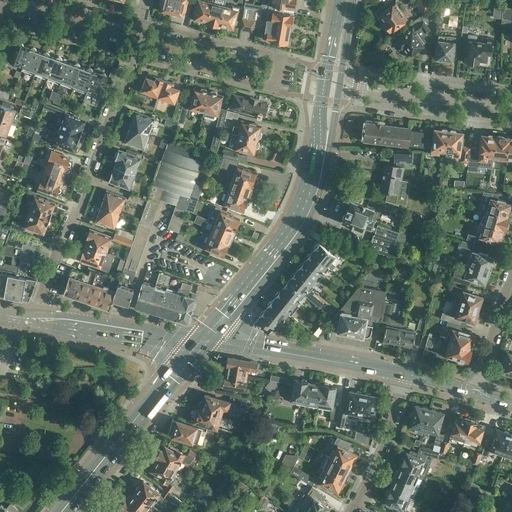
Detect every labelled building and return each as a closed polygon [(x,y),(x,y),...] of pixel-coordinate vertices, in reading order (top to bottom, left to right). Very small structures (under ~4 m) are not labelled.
[(159,0),(159,4),(160,5),(159,9),(172,13),(174,0),(159,0)] [(174,0),(172,13),(184,16),(185,11),(187,11),(189,0),(174,0)] [(197,0),(193,18),(207,21),(212,2),(204,0),(197,0)] [(207,21),(206,22),(219,25),(219,24),(224,5),(219,4),(220,0),(212,0),(212,2),(207,21)] [(244,7),(262,10),(268,11),(283,13),(284,8),(288,8),(294,9),(295,0),(268,0),(268,5),(262,4),(261,5),(253,4),(245,2),(244,7)] [(417,11),(425,12),(431,8),(432,2),(418,1),(417,11)] [(224,3),(224,5),(219,24),(233,28),(238,7),(224,3)] [(396,4),(379,16),(384,23),(383,24),(390,33),(409,18),(407,16),(405,17),(396,4)] [(254,23),(259,24),(262,10),(244,7),(242,21),(254,23)] [(511,7),(503,7),(501,22),(508,22),(508,20),(511,20),(511,7)] [(293,15),(283,13),(268,11),(264,32),(266,33),(265,38),(266,40),(277,41),(277,43),(286,44),(289,27),(291,27),(293,15)] [(412,27),(395,40),(402,50),(403,49),(408,56),(408,55),(414,51),(417,52),(419,50),(419,47),(426,42),(419,32),(421,29),(425,34),(430,30),(423,20),(422,20),(420,16),(410,24),(412,27)] [(254,23),(242,21),(240,29),(252,31),(254,23)] [(457,27),(456,33),(462,34),(462,32),(467,33),(468,26),(463,25),(463,27),(457,27)] [(468,34),(467,41),(466,41),(463,62),(478,64),(478,59),(486,60),(487,53),(491,53),(493,39),(486,38),(485,43),(476,42),(477,35),(468,34)] [(438,35),(435,59),(444,60),(443,62),(452,63),(453,54),(456,54),(457,49),(454,49),(455,37),(438,35)] [(9,64),(22,68),(30,47),(17,42),(9,64)] [(30,47),(22,68),(35,73),(43,52),(30,47)] [(43,52),(35,73),(48,78),(56,56),(43,52)] [(56,56),(48,78),(61,82),(68,61),(56,56)] [(68,61),(61,82),(73,87),(81,65),(68,61)] [(81,65),(73,87),(86,91),(94,70),(81,65)] [(94,70),(86,91),(99,96),(107,75),(94,70)] [(147,93),(158,97),(164,80),(153,76),(152,79),(146,76),(143,84),(142,84),(140,91),(147,94),(147,93)] [(164,80),(158,97),(168,101),(168,102),(175,104),(178,98),(177,97),(180,89),(174,87),(175,84),(164,80)] [(0,89),(0,96),(8,99),(10,94),(0,89)] [(180,112),(178,121),(178,122),(184,123),(188,108),(203,111),(208,91),(199,89),(199,90),(194,89),(191,102),(183,100),(183,103),(180,112)] [(203,111),(202,115),(204,118),(213,120),(216,119),(222,96),(218,95),(218,93),(208,91),(203,111)] [(54,100),(53,102),(59,104),(63,95),(57,93),(54,100)] [(233,95),(230,107),(258,114),(258,115),(260,115),(260,114),(264,115),(267,104),(258,101),(259,99),(250,97),(249,98),(233,95)] [(25,100),(17,98),(16,103),(23,106),(25,100)] [(62,108),(49,103),(47,109),(60,114),(62,108)] [(0,118),(12,123),(16,125),(18,120),(13,118),(16,111),(0,104),(0,118)] [(19,113),(31,118),(33,112),(20,108),(19,113)] [(227,110),(221,108),(216,129),(222,131),(227,110)] [(227,110),(226,117),(237,120),(239,113),(227,110)] [(136,111),(130,127),(150,134),(156,118),(136,111)] [(65,113),(60,128),(78,134),(83,120),(65,113)] [(178,122),(178,121),(167,117),(164,123),(176,128),(178,122)] [(0,132),(7,135),(12,123),(0,118),(0,132)] [(234,125),(232,133),(258,140),(261,130),(259,130),(260,125),(242,120),(240,126),(234,125)] [(384,141),(408,144),(410,130),(383,126),(383,124),(366,122),(364,140),(365,140),(364,141),(371,142),(371,141),(373,141),(373,142),(384,144),(384,141)] [(150,134),(130,127),(124,142),(144,150),(150,134)] [(78,134),(60,128),(55,143),(72,150),(78,134)] [(222,131),(216,129),(210,151),(216,152),(222,131)] [(432,140),(431,148),(430,153),(437,154),(438,150),(445,151),(448,131),(434,129),(433,133),(433,135),(432,140)] [(410,130),(408,144),(408,145),(431,148),(432,140),(433,135),(433,133),(410,130)] [(462,133),(448,131),(445,151),(452,152),(451,155),(459,156),(458,161),(468,162),(469,155),(470,147),(460,145),(460,144),(462,144),(463,139),(461,138),(462,133)] [(42,134),(36,132),(33,140),(39,142),(42,134)] [(258,140),(232,133),(228,147),(254,153),(255,149),(256,149),(258,140)] [(469,155),(468,162),(467,169),(477,171),(478,163),(486,164),(487,160),(493,161),(496,137),(482,135),(481,141),(479,141),(478,147),(481,147),(479,157),(469,155)] [(496,137),(493,161),(507,162),(510,139),(510,138),(496,136),(496,137)] [(168,141),(161,138),(158,146),(165,148),(167,144),(168,141)] [(135,234),(133,240),(131,246),(119,279),(112,300),(128,305),(134,290),(132,289),(135,282),(132,281),(160,199),(176,204),(168,228),(178,232),(182,222),(205,154),(167,144),(165,148),(136,235),(135,234)] [(117,161),(115,166),(135,173),(141,158),(119,150),(115,160),(117,161)] [(222,157),(223,157),(237,160),(238,153),(224,150),(222,157)] [(384,171),(383,174),(401,178),(403,168),(403,162),(412,163),(412,150),(394,150),(394,159),(394,162),(396,162),(396,166),(385,164),(384,167),(383,166),(382,171),(384,171)] [(52,151),(45,170),(63,176),(67,166),(70,166),(71,163),(69,160),(70,157),(52,151)] [(237,160),(223,157),(220,167),(234,172),(232,178),(252,186),(257,173),(236,165),(238,161),(237,160)] [(29,164),(23,162),(20,171),(26,173),(29,164)] [(113,172),(112,171),(109,181),(129,188),(135,173),(115,166),(113,172)] [(19,170),(13,168),(11,176),(17,178),(19,170)] [(63,176),(45,170),(38,189),(56,195),(57,193),(61,192),(62,189),(59,187),(63,176)] [(147,171),(145,177),(154,180),(156,174),(147,171)] [(383,174),(380,191),(398,195),(401,178),(383,174)] [(232,178),(227,191),(248,198),(252,186),(232,178)] [(12,196),(17,198),(21,188),(15,186),(12,196)] [(107,190),(101,206),(121,213),(127,197),(107,190)] [(248,198),(227,191),(223,204),(243,211),(248,198)] [(486,192),(483,202),(486,203),(484,210),(486,211),(509,217),(511,211),(509,209),(511,203),(505,202),(506,200),(497,198),(499,193),(486,192)] [(128,199),(141,204),(143,198),(130,193),(128,199)] [(35,196),(30,211),(47,217),(53,202),(35,196)] [(370,219),(374,209),(362,205),(352,201),(349,209),(348,209),(346,213),(346,212),(342,222),(361,229),(362,227),(371,231),(371,230),(375,232),(374,235),(373,235),(368,249),(395,258),(399,232),(377,225),(376,228),(372,227),(375,220),(370,219)] [(101,206),(95,221),(115,228),(121,213),(101,206)] [(215,206),(211,215),(217,218),(215,222),(219,224),(234,231),(235,229),(237,228),(239,224),(238,222),(240,219),(226,213),(227,211),(215,206)] [(10,228),(24,233),(26,226),(42,232),(47,217),(30,211),(24,225),(12,221),(10,228)] [(483,215),(481,223),(505,230),(506,229),(508,228),(509,225),(507,223),(509,217),(486,211),(484,215),(483,215)] [(197,214),(193,222),(202,226),(200,231),(204,233),(204,232),(209,235),(228,244),(230,239),(232,240),(235,233),(233,233),(234,231),(219,224),(215,222),(197,214)] [(182,222),(178,232),(185,234),(188,225),(182,223),(182,222)] [(479,237),(485,238),(484,240),(493,243),(494,241),(500,242),(501,237),(504,236),(505,230),(481,223),(479,223),(477,231),(480,232),(479,237)] [(1,224),(0,227),(0,243),(5,246),(5,244),(23,247),(23,244),(26,245),(29,239),(30,235),(24,233),(10,228),(1,224)] [(117,228),(115,233),(133,240),(135,234),(117,228)] [(88,242),(87,245),(106,252),(112,237),(90,229),(86,239),(91,240),(90,243),(88,242)] [(204,233),(199,245),(223,256),(224,253),(226,253),(228,248),(227,246),(228,244),(209,235),(204,232),(204,233)] [(133,240),(115,233),(112,240),(131,246),(133,240)] [(479,237),(468,234),(466,239),(478,243),(479,237)] [(19,266),(13,297),(26,299),(30,297),(37,279),(28,277),(39,249),(37,249),(39,243),(29,239),(26,245),(23,244),(23,247),(21,258),(19,266)] [(465,247),(472,249),(474,244),(462,240),(462,241),(460,240),(458,245),(461,246),(465,247)] [(319,243),(311,253),(335,271),(332,269),(335,265),(333,263),(331,261),(335,256),(334,255),(336,252),(336,249),(333,247),(330,247),(328,250),(319,243)] [(21,258),(23,247),(5,244),(5,246),(3,254),(12,256),(11,264),(4,263),(2,260),(0,259),(0,294),(13,297),(19,266),(15,265),(16,257),(21,258)] [(106,252),(87,245),(86,248),(88,249),(88,252),(84,250),(80,260),(101,268),(106,252)] [(487,256),(488,254),(480,252),(479,254),(472,252),(468,264),(488,270),(491,271),(492,265),(491,263),(492,258),(487,256)] [(311,253),(303,262),(320,275),(322,277),(325,272),(323,271),(327,266),(332,270),(331,270),(334,272),(335,271),(311,253)] [(303,262),(295,272),(312,285),(314,286),(317,289),(321,293),(322,290),(315,285),(318,282),(322,277),(320,275),(303,262)] [(456,269),(453,279),(469,284),(470,281),(478,283),(479,281),(484,283),(488,270),(468,264),(468,265),(461,262),(459,270),(456,269)] [(72,268),(69,276),(63,295),(75,299),(83,272),(72,268)] [(83,272),(75,299),(86,303),(96,272),(90,270),(88,274),(83,272)] [(96,272),(86,303),(97,307),(104,285),(100,284),(103,274),(96,272)] [(155,286),(148,310),(160,314),(165,298),(164,296),(166,289),(170,276),(159,272),(155,286)] [(295,272),(287,282),(304,295),(306,296),(313,302),(315,300),(310,296),(312,294),(313,295),(317,289),(314,286),(312,285),(295,272)] [(104,285),(97,307),(108,310),(112,300),(119,279),(112,276),(108,287),(104,285)] [(454,281),(452,287),(461,290),(463,284),(454,281)] [(143,282),(136,306),(148,310),(155,286),(143,282)] [(182,282),(180,289),(189,292),(189,291),(191,285),(182,282)] [(287,282),(280,291),(299,306),(302,301),(306,296),(304,295),(287,282)] [(385,293),(386,291),(358,286),(326,326),(325,329),(326,330),(332,331),(332,330),(339,331),(338,332),(365,336),(367,337),(369,336),(370,335),(371,333),(372,326),(378,327),(380,322),(385,293)] [(180,310),(177,319),(187,322),(194,298),(196,293),(189,291),(189,292),(180,289),(179,288),(177,293),(173,308),(180,310)] [(165,298),(160,314),(177,319),(180,310),(173,308),(177,293),(166,289),(164,296),(165,298)] [(463,290),(459,304),(478,310),(482,296),(463,290)] [(280,291),(272,300),(289,313),(291,315),(295,310),(299,306),(280,291)] [(386,323),(384,332),(382,341),(397,344),(401,327),(386,324),(391,302),(390,302),(391,294),(385,293),(380,322),(386,323)] [(265,310),(284,326),(290,331),(291,329),(288,326),(290,323),(285,318),(289,313),(272,300),(265,310)] [(437,317),(447,320),(461,325),(462,319),(474,322),(478,310),(459,304),(458,303),(454,316),(442,312),(439,311),(437,317)] [(265,310),(254,323),(259,328),(262,324),(266,328),(264,331),(274,332),(276,330),(280,332),(284,326),(265,310)] [(421,315),(417,328),(423,330),(427,316),(421,315)] [(450,329),(446,341),(470,349),(474,335),(464,332),(465,326),(461,325),(447,320),(445,327),(450,329)] [(401,327),(397,344),(412,347),(416,330),(410,329),(410,328),(406,327),(407,325),(401,323),(401,327)] [(470,349),(446,341),(442,354),(467,362),(471,349),(470,349)] [(502,372),(507,374),(507,376),(511,377),(511,353),(508,353),(505,362),(504,361),(502,368),(503,368),(502,372)] [(227,357),(225,372),(247,376),(248,370),(256,371),(257,362),(227,357)] [(247,376),(225,372),(222,386),(245,390),(247,381),(246,381),(247,376)] [(291,400),(304,402),(308,382),(295,379),(294,384),(292,383),(291,389),(293,389),(291,400)] [(271,380),(265,387),(272,392),(280,382),(281,382),(271,380)] [(308,382),(304,402),(318,405),(322,385),(308,382)] [(287,389),(281,384),(277,388),(284,393),(287,389)] [(322,385),(318,405),(332,407),(330,417),(337,419),(337,420),(339,407),(332,406),(334,397),(335,397),(336,391),(335,391),(336,387),(322,384),(322,385)] [(339,407),(337,420),(344,422),(346,413),(359,416),(363,393),(350,391),(349,395),(347,395),(346,401),(348,401),(346,410),(339,408),(339,407)] [(363,393),(359,416),(370,418),(371,416),(373,417),(375,407),(376,407),(377,401),(376,401),(377,396),(363,393)] [(200,402),(198,408),(221,415),(225,416),(227,409),(233,411),(235,404),(245,407),(248,399),(231,394),(229,401),(205,394),(203,401),(202,401),(200,402)] [(414,429),(415,429),(414,433),(422,435),(423,431),(429,409),(415,405),(414,409),(413,409),(412,413),(411,412),(410,416),(412,417),(410,425),(415,427),(414,429)] [(221,415),(198,408),(194,421),(207,425),(207,427),(217,430),(217,431),(229,435),(230,431),(217,427),(221,415)] [(429,409),(423,431),(431,433),(432,431),(437,432),(439,424),(441,425),(443,421),(441,421),(443,416),(441,416),(442,413),(429,409)] [(462,419),(459,418),(455,417),(453,424),(452,423),(450,428),(452,428),(450,436),(457,438),(458,440),(464,442),(471,419),(465,417),(462,419)] [(471,419),(464,442),(470,444),(472,442),(478,444),(481,437),(483,437),(484,433),(482,432),(484,425),(478,423),(476,420),(471,419)] [(197,427),(177,420),(172,436),(198,444),(201,435),(205,436),(206,433),(212,435),(213,434),(216,435),(217,431),(217,430),(207,427),(198,425),(197,427)] [(280,423),(266,420),(263,434),(277,437),(280,423)] [(486,438),(481,453),(481,454),(488,457),(491,449),(495,450),(495,452),(503,455),(510,433),(497,429),(496,433),(494,432),(493,436),(492,436),(491,439),(488,438),(488,439),(486,438)] [(356,431),(354,439),(365,443),(368,435),(356,431)] [(444,434),(437,432),(434,444),(440,446),(442,441),(443,441),(444,434)] [(511,433),(510,433),(503,455),(509,457),(511,455),(511,433)] [(439,451),(439,452),(446,454),(449,443),(443,441),(442,441),(440,446),(439,451)] [(338,445),(331,457),(350,467),(356,454),(352,452),(353,451),(347,448),(347,449),(338,445)] [(161,449),(156,457),(177,470),(182,462),(185,464),(186,463),(187,464),(190,463),(193,459),(193,460),(197,454),(190,450),(187,456),(172,447),(171,449),(168,447),(166,446),(163,450),(161,449)] [(401,464),(400,465),(424,475),(425,475),(432,457),(438,458),(439,452),(439,451),(420,447),(417,453),(412,451),(411,454),(406,452),(404,457),(402,458),(400,462),(401,464)] [(474,451),(471,462),(478,464),(481,454),(481,453),(474,451)] [(285,454),(279,466),(290,472),(294,465),(295,465),(299,455),(285,454)] [(177,470),(156,457),(153,462),(154,465),(151,469),(154,471),(154,470),(157,472),(155,474),(169,483),(166,487),(172,491),(175,487),(172,485),(176,478),(173,477),(177,470)] [(331,457),(325,470),(344,479),(350,467),(331,457)] [(294,465),(290,472),(307,482),(316,488),(317,488),(316,487),(319,482),(328,487),(328,488),(333,491),(334,489),(338,491),(344,479),(325,470),(321,479),(315,475),(314,477),(295,465),(294,465)] [(396,470),(394,476),(418,487),(422,479),(424,475),(400,465),(398,470),(396,470)] [(392,483),(390,488),(410,497),(413,499),(415,494),(418,487),(394,476),(391,481),(392,483)] [(144,481),(136,491),(153,506),(159,499),(161,501),(164,497),(167,499),(171,493),(166,489),(165,488),(162,493),(149,484),(144,481)] [(478,488),(471,484),(467,492),(475,496),(478,488)] [(387,495),(384,501),(388,503),(387,506),(393,509),(395,506),(402,509),(404,504),(406,505),(410,497),(390,488),(389,489),(388,490),(386,493),(387,495)] [(130,495),(126,501),(139,511),(148,511),(150,510),(153,511),(161,511),(153,506),(136,491),(132,496),(132,495),(130,495)] [(215,492),(211,498),(217,502),(220,496),(215,492)] [(303,506),(303,507),(310,511),(325,511),(329,508),(324,505),(326,502),(315,494),(313,497),(311,495),(303,506)] [(258,502),(265,507),(269,500),(263,495),(258,502)] [(139,511),(126,501),(120,507),(122,509),(119,511),(139,511)] [(300,511),(299,511),(310,511),(303,507),(303,506),(296,501),(293,505),(297,509),(300,511)] [(0,504),(0,511),(15,511),(17,509),(10,503),(6,508),(1,503),(0,504)]
